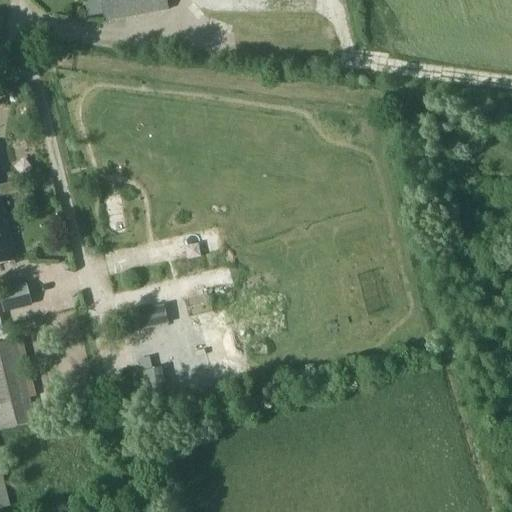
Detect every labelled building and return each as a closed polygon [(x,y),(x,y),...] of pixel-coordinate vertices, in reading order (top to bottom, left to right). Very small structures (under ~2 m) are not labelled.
[(101,0),(105,21),(169,9),(167,0),(101,0)] [(238,51),(275,55),(276,45),(239,40),(238,51)] [(120,192),(96,195),(100,230),(124,228),(120,192)] [(0,193),(0,265),(17,261),(0,193)] [(187,266),(202,265),(202,252),(186,252),(187,266)] [(27,284),(0,291),(0,300),(3,314),(33,306),(27,284)] [(100,411),(81,337),(74,307),(18,321),(22,340),(17,341),(16,340),(0,344),(0,431),(36,422),(29,393),(35,391),(43,426),(100,411)] [(140,313),(143,327),(144,330),(157,326),(157,324),(153,309),(140,313)]
